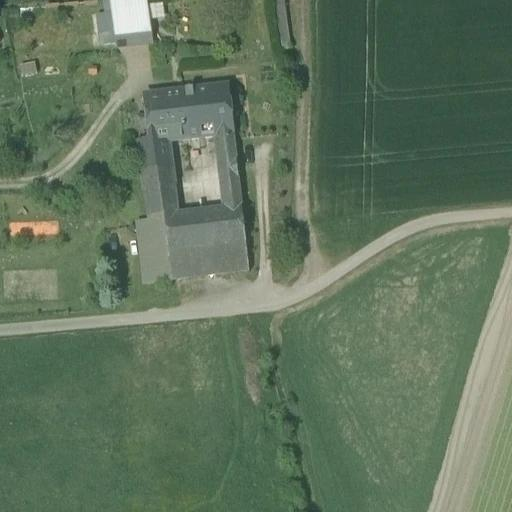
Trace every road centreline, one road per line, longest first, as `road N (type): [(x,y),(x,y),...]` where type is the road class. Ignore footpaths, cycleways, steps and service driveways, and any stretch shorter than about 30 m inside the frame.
road 1 (unclassified): [(511,215),(419,224),(296,300),(262,308),(0,330)]
road 2 (track): [(0,184),(56,182),(150,84)]
